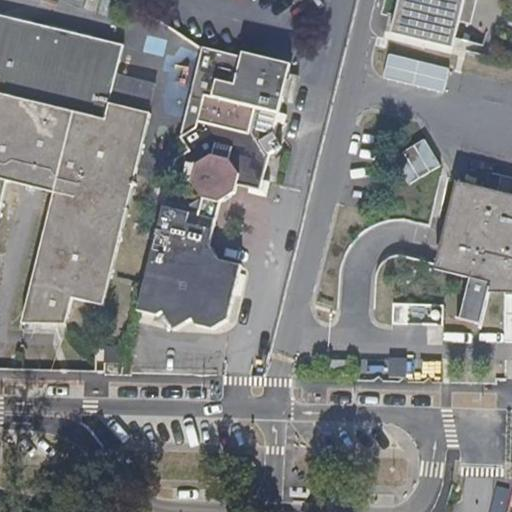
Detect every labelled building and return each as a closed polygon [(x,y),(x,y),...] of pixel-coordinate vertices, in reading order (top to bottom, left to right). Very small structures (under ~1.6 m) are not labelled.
[(398,0),(390,34),(455,50),(460,29),(470,31),(477,0),(398,0)] [(151,113),(111,103),(125,45),(0,15),(0,218),(9,183),(16,151),(62,162),(55,194),(27,308),(68,318),(72,298),(105,306),(151,113)] [(380,76),(442,93),(448,69),(386,52),(380,76)] [(146,99),(150,85),(119,77),(115,91),(146,99)] [(222,204),(237,193),(238,187),(249,190),(248,193),(267,197),(270,181),(265,180),(270,155),(282,148),(275,138),(279,123),(286,125),(290,107),(271,103),(270,109),(211,96),(212,89),(196,85),(193,101),(202,103),(197,127),(184,135),(182,140),(189,152),(178,159),(174,159),(137,312),(157,316),(163,313),(174,332),(193,321),(196,326),(212,330),(229,320),(242,266),(219,260),(211,247),(222,204)] [(413,179),(438,166),(423,138),(398,151),(413,179)] [(55,194),(62,162),(16,151),(9,183),(55,194)] [(441,266),(460,183),(456,181),(435,271),(470,279),(472,273),(441,266)] [(511,194),(483,188),(460,183),(441,266),(472,273),(470,279),(461,319),(482,325),(491,291),(505,293),(505,308),(511,307),(511,194)] [(442,323),(442,304),(390,304),(390,323),(442,323)] [(68,318),(27,308),(23,326),(67,325),(68,318)] [(349,372),(349,360),(327,360),(327,372),(349,372)] [(133,375),(133,362),(120,361),(105,361),(105,371),(104,374),(133,375)]
